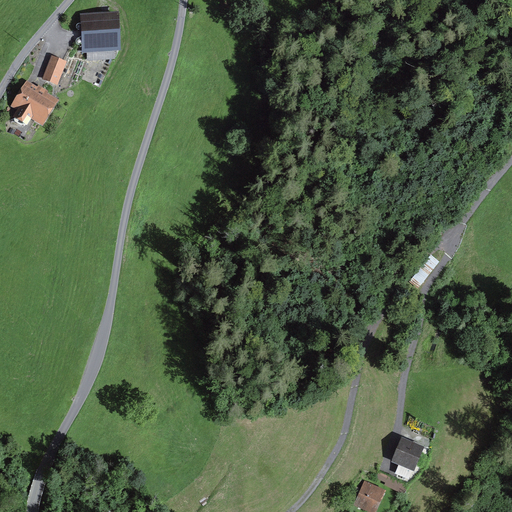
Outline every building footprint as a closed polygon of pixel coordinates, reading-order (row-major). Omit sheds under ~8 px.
[(118,13),(80,15),(82,54),(120,52),(118,13)] [(67,62),(51,56),(42,80),(57,86),(67,62)] [(37,88),(26,81),(10,107),(17,111),(13,117),(27,127),(32,120),(43,127),(58,101),(48,94),(49,92),(38,86),(37,88)] [(439,262),(431,256),(409,283),(418,289),(439,262)] [(424,448),(401,438),(391,463),(415,472),(424,448)] [(376,511),(386,492),(364,481),(361,489),(357,487),(352,498),(356,500),(353,505),(366,511),(376,511)]
